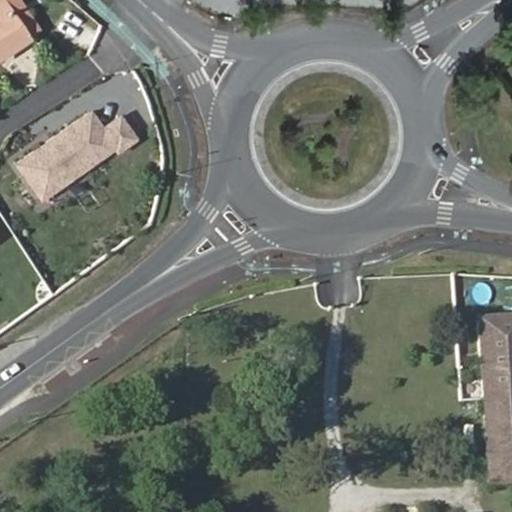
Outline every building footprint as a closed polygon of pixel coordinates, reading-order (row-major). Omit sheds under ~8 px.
[(0,0),(0,55),(27,37),(2,0),(0,0)] [(2,0),(27,37),(40,28),(21,0),(2,0)] [(88,99),(8,154),(42,204),(138,138),(121,113),(105,123),(88,99)] [(511,316),(476,319),(481,398),(511,395),(511,316)] [(511,480),(511,395),(481,398),(487,483),(511,480)]
